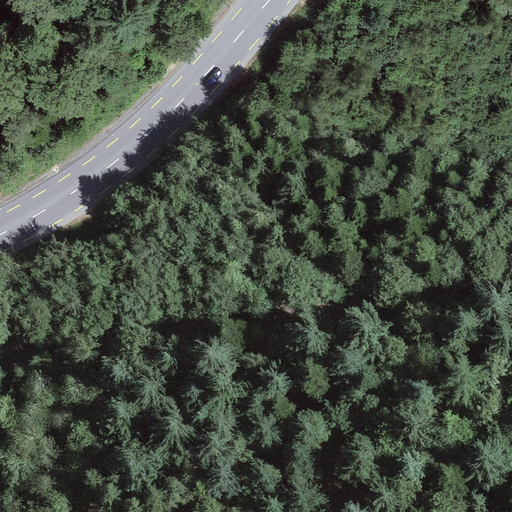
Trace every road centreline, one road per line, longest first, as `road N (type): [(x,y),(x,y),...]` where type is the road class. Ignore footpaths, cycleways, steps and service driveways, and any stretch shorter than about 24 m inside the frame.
road 1 (track): [(511,291),(160,336),(0,332)]
road 2 (secondary): [(0,234),(87,184),(147,134),(270,0)]
